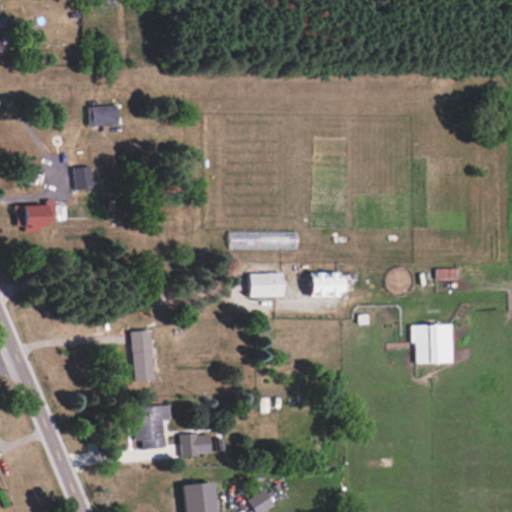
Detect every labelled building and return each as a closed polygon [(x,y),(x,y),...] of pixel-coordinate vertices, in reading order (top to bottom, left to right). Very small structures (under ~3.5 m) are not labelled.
[(115,104),(84,105),(85,125),(115,124),(115,104)] [(89,188),(88,166),(70,167),(71,189),(89,188)] [(42,204),(12,204),(12,229),(38,229),(38,223),(51,223),(51,200),(42,200),(42,204)] [(338,271),(306,272),(307,297),(338,296),(338,271)] [(246,296),(280,296),(280,272),(245,272),(246,296)] [(449,324),(408,324),(408,341),(412,341),(412,362),(450,362),(449,324)] [(147,329),(127,330),(129,380),(149,379),(147,329)] [(138,447),(161,446),(160,419),(167,419),(166,404),(135,406),(135,415),(130,415),(131,440),(138,440),(138,447)] [(208,454),(207,432),(176,433),(177,455),(208,454)] [(179,484),(181,511),(213,511),(210,481),(179,484)] [(244,499),(251,511),(256,511),(271,503),(262,488),(244,499)]
